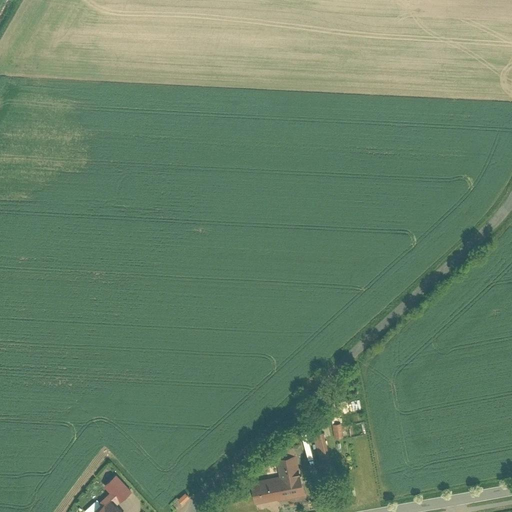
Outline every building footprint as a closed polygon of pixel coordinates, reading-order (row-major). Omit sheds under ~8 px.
[(333,422),(334,436),(343,435),(341,421),(333,422)] [(323,431),(312,434),(319,460),(317,461),(319,469),(332,465),(323,431)] [(296,453),(275,457),(278,475),(250,480),(254,503),(303,494),(296,453)] [(115,473),(103,484),(111,493),(101,501),(104,504),(94,511),(123,511),(116,504),(131,491),(115,473)] [(175,509),(190,496),(185,490),(170,504),(175,509)]
